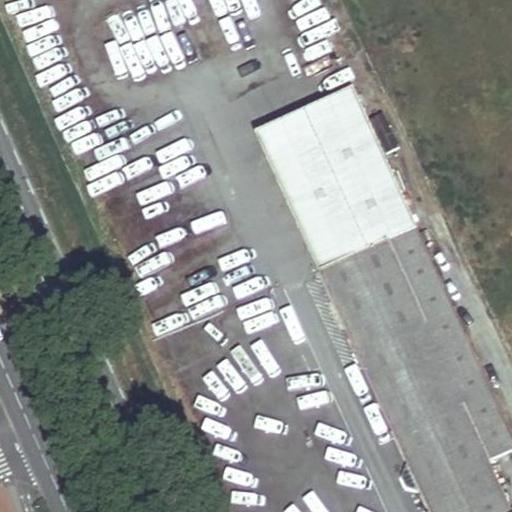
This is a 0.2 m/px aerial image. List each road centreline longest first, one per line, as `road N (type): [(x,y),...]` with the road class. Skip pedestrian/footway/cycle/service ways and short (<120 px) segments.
road 1 (primary): [(0,172),(150,511)]
road 2 (unclassified): [(0,358),(66,511)]
